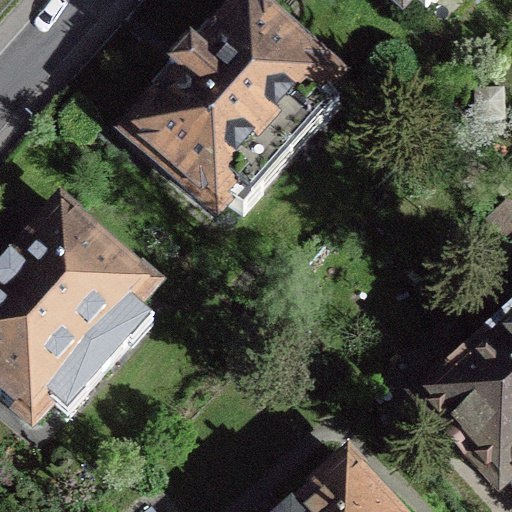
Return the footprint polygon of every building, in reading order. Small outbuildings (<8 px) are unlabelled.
[(235,0),(182,63),(116,140),(223,232),(353,81),(260,1),(259,0),(235,0)] [(375,0),(402,22),(421,0),(375,0)] [(0,266),(0,414),(36,446),(44,437),(48,441),(65,422),(70,426),(153,331),(150,328),(167,308),(161,302),(170,291),(61,197),(0,266)] [(511,198),(485,223),(511,252),(511,198)] [(511,311),(410,406),(495,497),(511,480),(511,311)] [(393,511),(348,463),(293,511),(393,511)]
